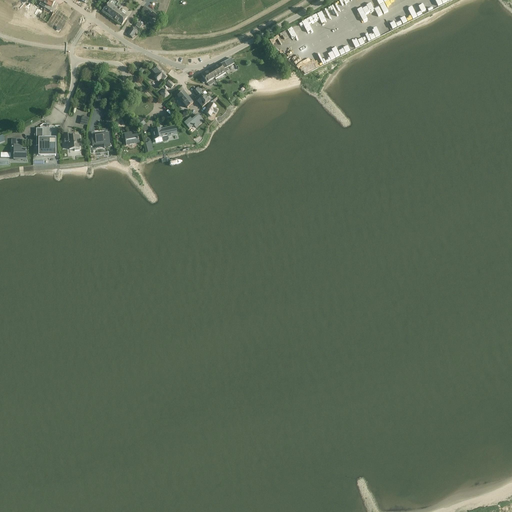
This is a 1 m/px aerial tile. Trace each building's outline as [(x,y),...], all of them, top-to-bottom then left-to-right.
[(55,1),(52,0),(48,0),(46,5),(51,8),(55,1)] [(110,0),(102,11),(113,19),(120,8),(121,8),(118,5),(119,3),(115,0),(110,0)] [(338,0),(316,11),(322,22),(332,17),(329,10),(334,8),(337,13),(342,10),(339,6),(345,3),(346,7),(354,3),(362,2),(362,0),(338,0)] [(365,17),(371,15),(368,9),(373,7),(378,17),(388,12),(382,0),(375,0),(360,6),(365,17)] [(427,0),(432,9),(442,4),(439,0),(427,0)] [(403,12),(407,22),(428,11),(423,3),(418,5),(419,7),(409,12),(407,10),(403,12)] [(154,19),(156,16),(151,12),(151,13),(148,11),(149,10),(144,7),(142,10),(154,19)] [(120,8),(113,19),(122,25),(127,18),(120,13),(122,10),(120,8)] [(397,27),(402,25),(399,17),(394,19),(397,27)] [(309,19),(289,28),(291,32),(298,29),(304,42),(313,38),(306,23),(310,21),(309,19)] [(133,29),(132,28),(127,35),(132,39),(142,26),(138,23),(133,29)] [(391,31),(389,26),(382,29),(380,25),(375,27),(376,29),(371,31),(373,35),(366,38),(365,36),(362,37),(365,43),(391,31)] [(350,51),(360,46),(356,37),(346,42),(350,51)] [(304,74),(345,54),(341,47),(337,49),(336,48),(326,53),(325,50),(317,54),(319,58),(300,67),(304,74)] [(210,71),(209,71),(216,83),(228,76),(224,69),(234,64),(231,59),(221,64),(220,65),(210,71)] [(159,78),(162,82),(167,77),(157,66),(156,67),(154,66),(151,69),(156,74),(153,77),(157,81),(159,78)] [(202,76),(203,78),(205,82),(206,83),(207,83),(208,86),(215,82),(209,71),(202,76)] [(175,85),(169,80),(166,84),(171,89),(175,85)] [(159,93),(164,99),(170,95),(164,88),(159,93)] [(197,102),(205,95),(198,88),(194,91),(198,96),(195,99),(197,102)] [(187,108),(193,104),(183,92),(177,96),(187,108)] [(202,108),(210,102),(205,95),(197,102),(202,108)] [(216,113),(218,110),(215,108),(216,107),(210,104),(205,113),(210,117),(212,113),(215,115),(216,113)] [(201,122),(203,121),(199,116),(194,119),(193,118),(192,120),(190,118),(184,123),(189,129),(193,126),(194,127),(194,126),(196,128),(202,124),(201,122)] [(80,124),(87,126),(89,118),(82,117),(80,124)] [(168,136),(173,135),(176,134),(175,127),(163,129),(163,130),(160,131),(160,129),(152,131),(153,135),(154,135),(155,140),(162,138),(162,141),(164,142),(167,141),(168,140),(168,136)] [(91,133),(91,135),(92,146),(104,145),(104,148),(110,147),(109,133),(95,134),(95,133),(91,133)] [(132,136),(132,133),(124,134),(126,146),(139,143),(137,135),(132,136)] [(79,136),(75,137),(74,135),(72,135),(72,134),(63,135),(64,143),(67,142),(67,145),(68,145),(69,150),(74,149),(74,151),(79,151),(78,144),(80,144),(79,136)] [(12,149),(14,149),(14,156),(26,156),(26,150),(20,150),(20,146),(18,146),(18,140),(12,140),(12,149)] [(49,145),(49,141),(49,140),(40,141),(40,156),(56,156),(56,145),(49,145)]
